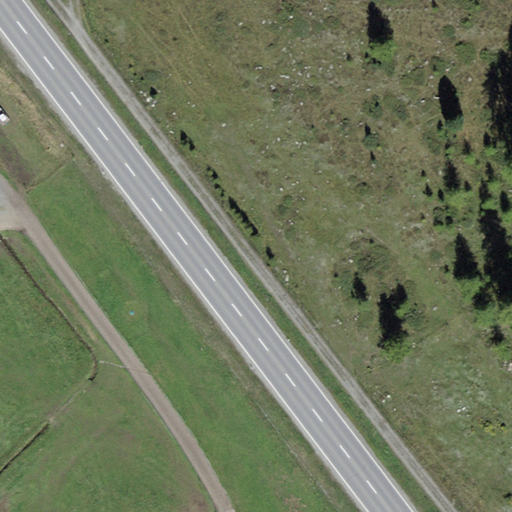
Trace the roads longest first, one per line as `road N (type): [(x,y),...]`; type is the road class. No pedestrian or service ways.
road 1 (track): [(56,0),(454,511)]
road 2 (primary): [(390,511),(0,0)]
road 3 (track): [(222,511),(151,393),(13,203)]
